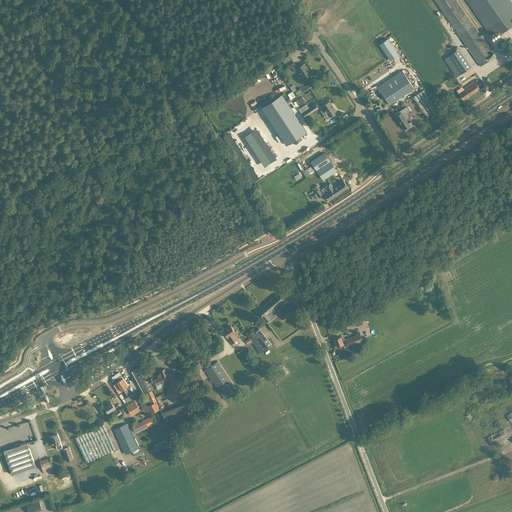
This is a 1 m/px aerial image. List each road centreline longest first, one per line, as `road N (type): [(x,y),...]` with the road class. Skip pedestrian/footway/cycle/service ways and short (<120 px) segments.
road 1 (unclassified): [(396,161),(280,239),(127,314),(59,328),(46,345)]
road 2 (primary): [(172,308),(511,96)]
road 3 (unclassified): [(387,511),(284,255)]
road 4 (unclassified): [(284,255),(511,108)]
road 5 (unclassified): [(72,395),(284,255)]
road 6 (unclassified): [(396,161),(292,0)]
road 7 (track): [(186,94),(280,239)]
road 8 (unclassified): [(511,83),(396,161)]
road 9 (primary): [(172,308),(59,360)]
road 10 (primary): [(64,368),(172,308)]
